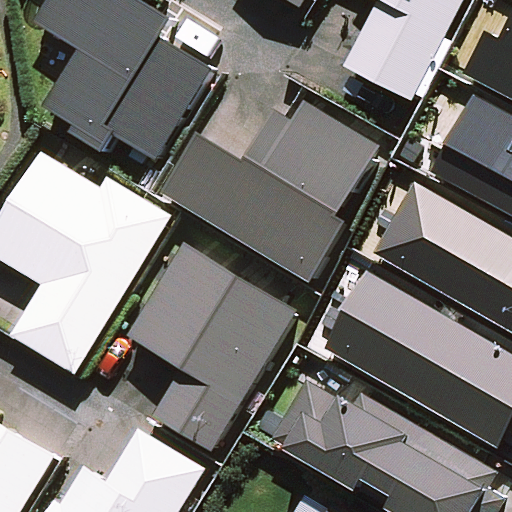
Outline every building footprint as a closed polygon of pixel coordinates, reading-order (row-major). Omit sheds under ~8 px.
[(207,129),(168,193),(318,284),(356,223),(346,218),(388,148),(314,103),(303,121),(285,111),(256,159),(207,129)] [(85,376),(181,217),(116,178),(110,189),(50,153),(0,237),(0,254),(51,285),(19,335),(85,376)] [(511,233),(425,183),(385,254),(511,328),(511,233)] [(358,312),(337,349),(507,448),(511,439),(511,349),(378,273),(356,311),(358,312)] [(0,511),(31,511),(66,456),(0,416),(0,511)] [(188,511),(215,469),(148,429),(117,480),(93,466),(71,504),(64,500),(57,511),(188,511)]
